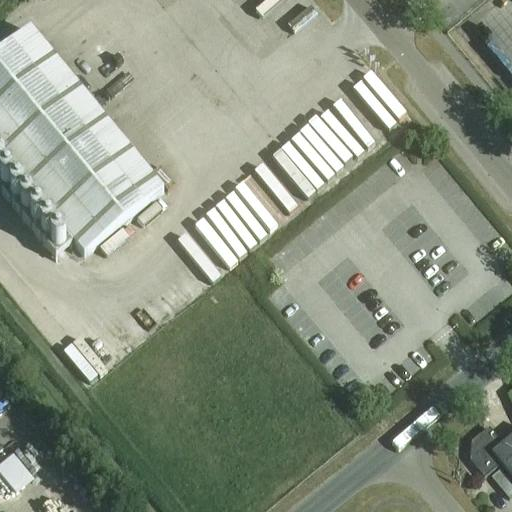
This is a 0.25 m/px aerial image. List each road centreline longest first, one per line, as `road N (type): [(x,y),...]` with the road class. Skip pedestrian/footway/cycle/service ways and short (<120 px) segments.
road 1 (residential): [(511,190),(358,0)]
road 2 (unclassified): [(396,449),(511,353)]
